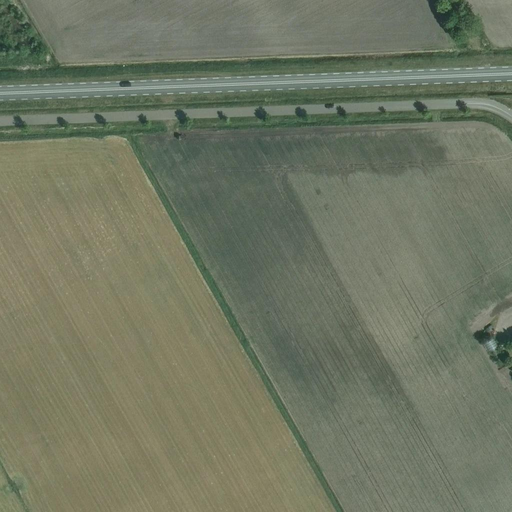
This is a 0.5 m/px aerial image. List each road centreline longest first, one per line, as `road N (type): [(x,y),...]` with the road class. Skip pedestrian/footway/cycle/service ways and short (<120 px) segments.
road 1 (unclassified): [(511,117),(475,102),(0,121)]
road 2 (secondary): [(0,94),(511,73)]
